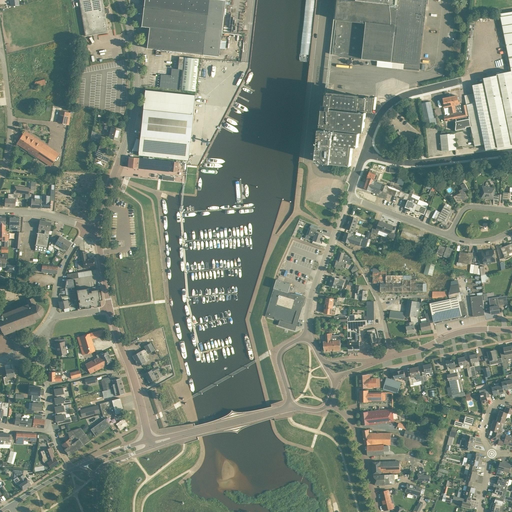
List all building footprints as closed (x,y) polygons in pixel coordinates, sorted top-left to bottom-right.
[(108,32),(102,0),(79,0),(85,36),(108,32)] [(144,0),(141,26),(141,27),(149,28),(147,48),(152,49),(199,55),(202,55),(219,57),(225,0),(222,0),(144,0)] [(358,0),(358,1),(345,0),(338,0),(333,54),(342,55),(342,57),(362,59),(404,63),(403,69),(419,71),(426,0),(358,0)] [(196,91),(199,59),(184,57),(181,90),(196,91)] [(511,144),(511,73),(510,65),(508,66),(509,72),(497,74),(497,75),(484,78),(485,83),(473,85),(475,96),(465,98),(466,105),(471,126),(475,146),(485,144),(486,150),(511,144)] [(171,75),(166,75),(161,74),(159,87),(164,88),(179,90),(182,69),(172,68),(171,75)] [(145,90),(143,111),(192,116),(193,116),(195,95),(145,90)] [(324,94),(323,105),(328,106),(330,107),(331,108),(332,108),(333,108),(334,107),(335,106),(336,106),(336,107),(337,108),(338,109),(340,109),(340,108),(341,108),(342,108),(342,107),(343,107),(344,108),(346,109),(347,109),(348,109),(349,109),(350,108),(351,108),(352,109),(353,110),(354,110),(355,110),(357,110),(358,109),(364,110),(366,98),(358,97),(355,96),(353,97),(351,97),(348,95),(345,97),(343,96),(340,94),(337,96),(335,96),(333,93),(330,94),(324,94)] [(456,123),(455,128),(456,130),(464,129),(463,126),(466,126),(466,127),(471,126),(466,105),(462,106),(461,103),(460,104),(459,100),(458,100),(457,95),(450,97),(453,113),(454,119),(456,119),(456,121),(456,123)] [(323,105),(321,128),(364,132),(366,113),(364,112),(364,111),(372,112),(373,98),(358,96),(358,97),(366,98),(364,110),(358,109),(357,110),(355,110),(354,110),(353,110),(352,109),(351,108),(350,108),(349,109),(348,109),(347,109),(346,109),(344,108),(343,107),(342,107),(342,108),(341,108),(340,108),(340,109),(338,109),(337,108),(336,107),(336,106),(335,106),(334,107),(333,108),(332,108),(331,108),(330,107),(328,106),(323,105)] [(451,113),(453,113),(450,97),(443,98),(444,103),(443,103),(443,107),(448,106),(450,113),(451,113)] [(431,101),(421,103),(425,124),(432,122),(433,125),(439,123),(438,117),(435,118),(432,106),(431,101)] [(57,123),(69,125),(71,113),(59,111),(57,123)] [(445,121),(454,119),(453,113),(451,113),(451,115),(444,116),(445,121)] [(113,139),(118,140),(121,129),(111,127),(110,130),(109,138),(110,138),(110,139),(113,140),(113,139)] [(318,146),(316,161),(351,165),(353,146),(358,147),(360,133),(314,128),(312,145),(318,146)] [(442,129),(441,135),(440,135),(442,151),(456,150),(455,133),(447,131),(442,129)] [(23,134),(21,137),(55,160),(59,154),(31,136),(30,138),(23,134)] [(138,155),(139,156),(139,155),(188,160),(188,161),(190,139),(190,140),(141,134),(140,134),(140,139),(137,138),(135,144),(134,144),(134,146),(133,151),(138,152),(138,155)] [(21,137),(18,141),(28,148),(27,150),(51,166),(55,160),(21,137)] [(101,160),(107,163),(109,157),(110,157),(103,154),(104,153),(105,154),(105,153),(104,153),(107,145),(101,142),(96,155),(98,156),(97,158),(101,160)] [(178,162),(132,157),(132,159),(128,159),(128,167),(177,172),(178,162)] [(369,172),(368,176),(378,180),(379,176),(380,173),(370,170),(369,172)] [(367,179),(366,183),(373,185),(372,188),(375,189),(375,188),(388,193),(407,200),(409,194),(401,191),(402,188),(390,184),(389,187),(382,184),(382,183),(377,182),(378,180),(368,176),(367,179)] [(386,199),(388,193),(375,188),(375,189),(372,188),(373,185),(366,183),(363,189),(371,191),(381,194),(380,197),(376,196),(386,199)] [(460,193),(454,196),(458,204),(462,202),(461,201),(463,200),(463,201),(468,198),(465,192),(469,190),(465,183),(461,185),(463,188),(459,190),(460,193)] [(483,186),(482,192),(482,197),(488,198),(488,197),(489,197),(489,198),(494,199),(495,187),(490,187),(491,186),(483,186)] [(503,192),(503,195),(502,200),(509,200),(509,201),(510,201),(510,200),(511,199),(511,187),(510,187),(510,193),(503,192)] [(55,190),(51,189),(50,196),(42,195),(42,200),(41,207),(50,208),(51,200),(54,200),(55,190)] [(409,210),(414,212),(420,197),(410,192),(409,194),(407,200),(407,201),(405,207),(410,209),(409,210)] [(17,200),(18,194),(14,194),(8,194),(8,199),(6,199),(5,207),(15,207),(16,200),(17,200)] [(424,215),(426,210),(428,206),(429,203),(424,201),(419,200),(420,197),(414,212),(419,214),(420,213),(424,215)] [(31,207),(41,207),(42,200),(42,199),(40,199),(35,199),(31,198),(31,207)] [(444,205),(441,212),(438,211),(434,218),(445,224),(448,220),(447,220),(448,218),(448,219),(453,210),(444,205)] [(8,229),(6,230),(6,216),(0,216),(0,231),(8,232),(8,229)] [(356,223),(357,220),(358,219),(350,216),(346,229),(354,231),(356,223)] [(10,217),(10,225),(12,226),(12,230),(18,231),(18,226),(19,226),(19,217),(10,217)] [(39,225),(35,251),(46,253),(50,227),(51,222),(40,220),(39,225)] [(379,230),(384,232),(386,223),(380,221),(378,227),(373,225),(372,231),(378,234),(379,230)] [(393,226),(386,223),(384,232),(388,233),(386,237),(393,239),(395,233),(391,232),(393,226)] [(313,240),(314,241),(320,243),(323,234),(316,232),(317,229),(310,226),(309,229),(316,232),(316,233),(309,230),(307,235),(314,237),(313,240)] [(54,229),(52,233),(51,239),(54,240),(59,232),(54,229)] [(403,230),(400,236),(415,242),(418,235),(403,230)] [(0,240),(9,241),(8,232),(0,231),(0,240)] [(353,234),(350,233),(345,232),(342,241),(350,243),(366,248),(367,246),(369,246),(370,243),(368,242),(369,239),(362,237),(362,239),(352,236),(353,234)] [(59,250),(66,239),(60,236),(55,244),(55,245),(52,244),(50,246),(53,248),(54,247),(59,250)] [(66,239),(59,250),(65,253),(71,243),(66,239)] [(501,248),(503,252),(505,258),(510,256),(509,254),(511,252),(511,243),(511,244),(505,247),(505,246),(501,248)] [(440,245),(437,253),(444,256),(443,256),(449,258),(453,249),(447,247),(446,248),(444,247),(440,245)] [(482,252),(484,265),(491,264),(491,263),(495,262),(494,250),(489,251),(489,252),(482,253),(482,252)] [(78,263),(79,267),(79,269),(84,268),(84,269),(90,267),(95,266),(93,258),(87,259),(85,251),(80,252),(82,260),(77,261),(78,263)] [(335,267),(343,269),(344,267),(346,268),(347,265),(350,266),(352,259),(349,258),(349,257),(344,255),(344,253),(339,252),(337,260),(335,267)] [(460,252),(459,257),(459,262),(457,262),(457,265),(462,266),(463,263),(471,264),(473,253),(468,252),(468,253),(465,253),(460,252)] [(7,263),(7,254),(0,253),(0,262),(1,263),(1,266),(1,267),(5,267),(6,267),(6,271),(15,272),(15,271),(16,266),(16,265),(6,265),(6,263),(7,263)] [(396,258),(394,259),(401,271),(408,267),(403,259),(400,261),(398,258),(396,258)] [(401,271),(394,259),(393,260),(391,261),(393,265),(389,267),(394,275),(401,271)] [(414,275),(424,269),(420,262),(413,265),(415,268),(411,270),(414,275)] [(475,265),(471,264),(470,273),(473,273),(481,274),(480,268),(478,268),(479,265),(475,265)] [(53,266),(53,267),(42,265),(41,272),(57,274),(58,266),(53,266)] [(379,268),(385,280),(392,276),(388,268),(384,270),(383,267),(380,269),(379,268)] [(385,280),(379,268),(375,270),(377,274),(374,276),(378,284),(385,280)] [(98,269),(67,274),(71,274),(72,278),(67,279),(65,288),(68,288),(69,295),(68,295),(76,294),(73,278),(79,278),(78,272),(98,269)] [(424,269),(414,275),(417,280),(421,278),(422,280),(429,278),(424,269)] [(17,283),(26,285),(27,278),(18,277),(17,283)] [(329,286),(337,288),(342,289),(344,282),(339,281),(339,279),(332,277),(329,286)] [(277,279),(265,316),(279,320),(280,320),(278,325),(290,329),(295,330),(305,300),(303,297),(300,296),(288,292),(291,284),(277,279)] [(421,291),(432,289),(429,279),(422,282),(423,284),(420,285),(421,291)] [(430,303),(432,312),(433,319),(434,322),(434,321),(461,315),(461,316),(462,316),(461,313),(465,312),(464,308),(459,284),(458,284),(458,281),(452,283),(452,285),(451,285),(448,294),(449,299),(430,303)] [(351,298),(350,301),(358,302),(358,301),(360,301),(360,299),(366,300),(366,296),(367,297),(367,294),(366,294),(366,290),(362,290),(362,286),(356,286),(355,293),(355,298),(351,298)] [(101,306),(100,301),(98,289),(91,290),(91,292),(89,292),(88,288),(77,290),(78,300),(79,300),(80,302),(79,302),(80,309),(91,308),(91,307),(94,306),(94,307),(101,306)] [(434,299),(432,289),(421,291),(423,298),(426,297),(426,300),(434,299)] [(447,291),(433,291),(433,300),(438,300),(438,298),(447,298),(447,291)] [(470,297),(473,317),(485,315),(483,298),(484,298),(484,295),(482,295),(470,297)] [(344,300),(350,301),(351,298),(344,297),(337,296),(337,299),(326,298),(325,304),(333,305),(333,301),(337,302),(337,301),(343,302),(344,300)] [(490,307),(489,307),(489,311),(491,310),(491,314),(500,313),(499,305),(504,305),(503,296),(489,298),(490,306),(490,307)] [(34,319),(39,317),(41,316),(43,314),(43,312),(43,310),(42,307),(40,306),(38,305),(36,305),(33,297),(26,300),(28,304),(23,306),(23,305),(22,305),(22,306),(18,308),(17,307),(17,308),(13,310),(8,312),(7,312),(7,311),(6,309),(4,309),(2,309),(1,311),(2,314),(2,315),(0,316),(1,318),(0,318),(0,326),(2,332),(3,331),(4,334),(9,333),(10,337),(11,337),(16,335),(17,335),(16,334),(15,330),(19,329),(20,329),(20,328),(24,327),(25,327),(25,326),(29,325),(30,325),(30,324),(35,322),(34,319)] [(67,300),(64,301),(59,302),(61,309),(69,307),(68,305),(73,304),(72,300),(67,301),(67,300)] [(416,332),(414,325),(419,324),(417,317),(418,317),(421,302),(407,300),(405,316),(410,316),(411,322),(406,323),(407,326),(406,326),(408,334),(416,332)] [(324,313),(329,314),(332,314),(335,314),(336,311),(332,310),(333,305),(325,304),(324,313)] [(404,320),(404,315),(405,313),(390,311),(389,318),(404,320)] [(433,319),(432,312),(425,313),(426,318),(421,319),(422,322),(421,323),(422,331),(432,329),(430,321),(429,320),(433,319)] [(347,329),(348,344),(348,349),(360,348),(359,324),(364,324),(363,320),(355,320),(349,321),(348,321),(348,324),(347,324),(347,325),(347,329)] [(376,328),(371,329),(367,330),(368,334),(369,343),(376,341),(375,333),(377,332),(376,328)] [(79,342),(83,355),(95,351),(91,339),(90,333),(77,337),(79,342)] [(332,334),(330,334),(325,335),(326,342),(324,342),(324,351),(332,350),(332,346),(332,341),(332,336),(332,334)] [(332,336),(332,341),(332,346),(332,350),(341,350),(340,335),(332,336)] [(61,342),(55,343),(58,356),(67,354),(67,353),(70,353),(69,348),(68,348),(66,338),(60,339),(61,342)] [(132,355),(135,361),(143,356),(144,356),(148,353),(154,350),(151,343),(144,346),(145,348),(132,355)] [(508,365),(506,359),(511,357),(511,347),(511,346),(504,348),(505,355),(501,355),(503,367),(508,368),(508,365)] [(487,351),(488,355),(485,356),(485,361),(489,360),(489,361),(497,359),(495,350),(487,351)] [(107,351),(103,353),(103,352),(96,355),(98,357),(85,364),(90,374),(105,366),(105,365),(112,361),(107,351)] [(480,365),(478,359),(477,354),(470,355),(472,367),(480,365)] [(138,366),(146,362),(143,356),(135,361),(138,366)] [(458,357),(460,366),(460,365),(464,365),(464,368),(467,368),(469,377),(472,376),(471,370),(470,367),(469,361),(466,361),(465,356),(459,358),(458,357)] [(451,370),(452,373),(457,372),(459,378),(461,378),(459,371),(458,367),(456,367),(454,359),(446,361),(448,371),(451,370)] [(154,368),(149,371),(145,373),(149,382),(159,377),(158,374),(156,375),(155,373),(159,370),(157,366),(156,364),(154,365),(153,366),(154,368)] [(424,365),(425,371),(425,373),(429,372),(430,375),(433,375),(431,364),(424,365)] [(409,377),(408,377),(409,380),(411,385),(413,384),(413,382),(414,382),(414,384),(417,383),(417,381),(418,381),(417,379),(421,379),(418,367),(410,368),(411,372),(408,373),(409,377)] [(8,381),(15,379),(14,375),(13,369),(6,370),(7,374),(5,375),(5,377),(4,377),(5,384),(9,383),(8,381)] [(81,376),(80,371),(80,370),(70,373),(71,378),(81,376)] [(393,372),(395,379),(405,376),(404,370),(401,371),(401,370),(396,371),(396,372),(393,372)] [(55,372),(49,372),(49,381),(62,381),(62,375),(55,376),(55,372)] [(457,372),(452,373),(447,374),(448,381),(449,380),(452,394),(459,393),(463,392),(461,378),(459,378),(457,372)] [(370,374),(359,375),(360,388),(365,388),(372,387),(377,387),(377,390),(380,389),(380,378),(370,378),(370,374)] [(97,382),(96,376),(84,379),(86,385),(97,382)] [(106,387),(107,390),(111,389),(114,388),(122,385),(120,378),(110,381),(109,377),(104,378),(105,383),(106,387)] [(386,378),(383,388),(398,393),(401,382),(386,378)] [(505,393),(504,390),(502,385),(502,384),(499,385),(498,379),(496,380),(496,383),(499,394),(500,394),(499,394),(505,393)] [(114,388),(114,391),(113,391),(115,396),(124,393),(122,385),(114,388)] [(44,395),(44,390),(40,390),(41,387),(29,386),(28,394),(32,395),(31,400),(40,401),(41,395),(44,395)] [(65,397),(69,396),(68,391),(65,391),(64,388),(54,389),(55,395),(56,395),(57,398),(65,396),(65,397)] [(480,400),(481,400),(482,403),(484,402),(484,403),(486,402),(488,401),(486,395),(489,395),(488,388),(479,390),(480,393),(480,394),(480,395),(479,396),(480,400)] [(360,401),(368,401),(382,401),(382,400),(385,399),(385,392),(368,393),(368,390),(360,390),(360,401)] [(65,396),(57,398),(54,398),(55,404),(57,404),(57,407),(65,405),(65,406),(71,404),(70,400),(66,400),(65,397),(65,396)] [(99,404),(101,410),(103,416),(122,411),(120,405),(118,399),(120,398),(115,399),(99,404)] [(7,416),(8,407),(12,407),(12,406),(9,403),(8,403),(2,402),(1,409),(0,408),(0,417),(2,418),(3,416),(7,416)] [(42,404),(32,403),(32,409),(27,409),(26,412),(34,413),(34,410),(41,410),(42,404)] [(65,405),(57,407),(55,407),(56,413),(57,412),(57,415),(70,413),(69,409),(66,409),(65,406),(65,405)] [(98,405),(80,410),(82,416),(99,412),(98,405)] [(362,425),(369,424),(369,425),(377,424),(377,423),(389,422),(391,422),(391,421),(394,421),(392,409),(360,412),(362,425)] [(70,413),(57,415),(55,416),(56,421),(57,421),(58,424),(72,422),(71,417),(70,413)] [(42,416),(37,415),(34,414),(33,427),(38,428),(38,427),(44,427),(45,420),(42,420),(42,416)] [(16,416),(15,420),(14,425),(31,427),(32,419),(21,417),(16,416)] [(477,419),(468,416),(465,423),(457,421),(456,425),(470,430),(472,424),(475,425),(477,419)] [(124,417),(116,423),(120,429),(128,423),(124,417)] [(96,436),(110,426),(105,419),(91,429),(96,436)] [(494,419),(492,425),(503,428),(505,423),(497,420),(494,419)] [(493,431),(500,433),(502,433),(503,428),(492,425),(490,430),(493,431)] [(428,436),(414,431),(406,429),(404,436),(410,438),(426,444),(426,443),(430,444),(432,437),(431,437),(434,428),(432,427),(429,436),(428,436)] [(83,445),(84,445),(83,445),(90,440),(90,441),(90,440),(87,436),(83,432),(80,428),(67,432),(67,433),(59,435),(60,439),(65,437),(69,436),(69,439),(66,441),(62,444),(65,449),(64,449),(69,456),(72,453),(83,445)] [(399,446),(399,438),(391,437),(391,432),(369,433),(369,429),(362,430),(365,445),(370,444),(371,444),(371,445),(383,444),(390,445),(399,446)] [(502,433),(500,433),(493,431),(491,439),(499,441),(501,434),(502,433)] [(13,432),(13,440),(16,440),(16,444),(23,444),(24,441),(32,441),(31,444),(35,444),(36,441),(36,433),(13,432)] [(3,433),(3,444),(11,444),(13,440),(10,439),(10,434),(7,434),(7,433),(3,433)] [(503,446),(504,443),(506,435),(502,433),(501,434),(499,441),(498,444),(501,445),(503,446)] [(460,445),(465,446),(464,449),(472,451),(474,443),(474,442),(463,440),(463,439),(461,439),(460,445)] [(384,445),(372,445),(367,446),(368,456),(373,455),(384,455),(384,445)] [(47,463),(48,464),(51,468),(59,463),(55,457),(52,449),(51,448),(45,450),(46,454),(45,455),(44,456),(43,457),(42,459),(42,460),(43,461),(44,462),(44,463),(46,463),(47,463)] [(10,451),(7,462),(13,464),(16,452),(13,451),(10,451)] [(474,451),(472,456),(472,459),(482,462),(483,459),(480,459),(481,456),(479,455),(480,453),(474,451)] [(470,467),(476,468),(476,466),(479,466),(479,463),(481,464),(482,462),(472,459),(468,458),(467,462),(466,462),(465,462),(464,465),(470,467)] [(399,460),(377,462),(372,462),(373,473),(378,473),(400,472),(400,461),(399,460)] [(504,471),(506,462),(502,461),(502,462),(500,462),(498,469),(501,470),(500,473),(503,474),(504,470),(504,471)] [(469,467),(467,475),(478,477),(479,475),(477,474),(477,472),(475,471),(476,468),(470,467),(469,467)] [(31,485),(27,478),(26,478),(23,474),(23,470),(18,470),(18,474),(16,475),(17,476),(13,479),(17,485),(19,483),(23,490),(31,485)] [(379,475),(374,475),(376,485),(381,485),(395,484),(394,474),(379,475)] [(467,475),(465,482),(472,484),(473,481),(475,482),(475,479),(478,480),(478,477),(467,475)] [(506,490),(507,486),(505,485),(507,479),(499,477),(497,483),(496,482),(495,482),(495,483),(494,483),(494,486),(493,486),(495,487),(496,487),(504,489),(506,490)] [(471,487),(472,484),(465,482),(461,481),(460,484),(464,485),(463,490),(477,493),(477,491),(475,490),(476,488),(471,487)] [(405,491),(420,496),(423,487),(407,483),(405,491)] [(493,492),(492,493),(491,495),(491,496),(496,497),(504,499),(505,499),(507,490),(506,490),(504,489),(496,487),(495,492),(494,492),(493,492)] [(380,492),(385,510),(394,508),(393,503),(392,503),(390,496),(389,490),(380,492)] [(461,497),(464,498),(470,500),(471,497),(473,498),(474,495),(476,496),(477,493),(463,490),(461,497)] [(491,505),(504,509),(505,505),(502,504),(504,499),(496,497),(495,502),(493,501),(492,502),(491,505)] [(464,498),(462,506),(472,509),(473,506),(471,506),(471,503),(470,503),(470,500),(464,498)] [(417,511),(419,511),(423,504),(419,502),(415,510),(417,511)]
